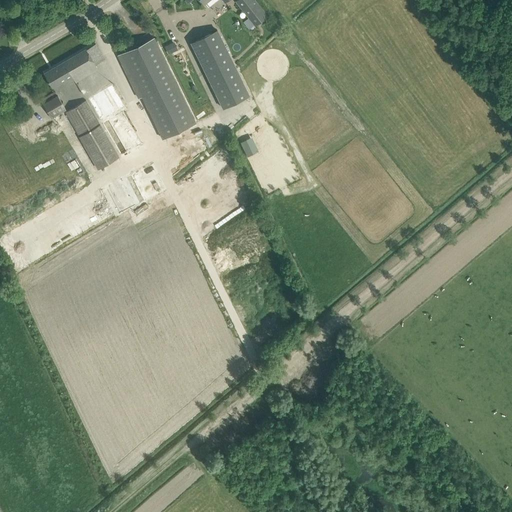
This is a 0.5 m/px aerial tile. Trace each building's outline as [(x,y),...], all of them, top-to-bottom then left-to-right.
[(236,0),(235,1),(255,26),(268,16),(255,0),(236,0)] [(191,43),(223,109),(249,96),(217,30),(191,43)] [(139,98),(142,97),(162,139),(195,123),(155,37),(118,55),(139,98)] [(174,43),(165,46),(169,53),(177,49),(174,43)] [(86,49),(44,74),(52,88),(66,79),(68,83),(74,80),(75,82),(98,69),(95,64),(104,59),(100,53),(95,44),(86,49)] [(102,123),(101,123),(120,156),(143,143),(123,108),(125,107),(112,85),(88,99),(102,123)] [(43,104),(51,118),(66,110),(58,96),(43,104)] [(79,137),(98,169),(120,157),(86,100),(65,112),(80,137),(79,137)] [(101,190),(115,216),(167,189),(153,163),(101,190)] [(10,231),(0,236),(0,244),(15,271),(28,264),(10,231)]
